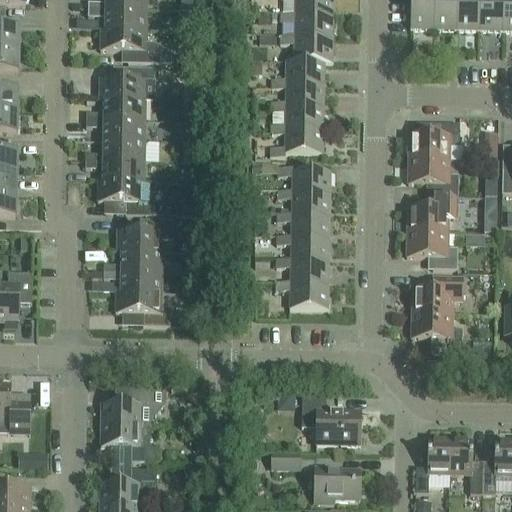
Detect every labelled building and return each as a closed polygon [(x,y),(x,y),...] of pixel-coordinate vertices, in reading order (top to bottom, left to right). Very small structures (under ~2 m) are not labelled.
[(0,0),(0,9),(25,10),(24,0),(0,0)] [(99,14),(147,14),(147,0),(105,0),(105,6),(99,6),(99,14)] [(295,3),(294,16),(294,21),(333,22),(333,0),(280,0),(281,2),(295,3)] [(410,0),(410,33),(433,34),(434,0),(410,0)] [(434,0),(433,34),(456,34),(456,0),(434,0)] [(456,0),(456,34),(479,35),(479,0),(456,0)] [(479,0),(479,35),(501,35),(501,0),(479,0)] [(511,0),(501,0),(501,35),(511,35),(511,0)] [(146,35),(147,14),(99,14),(99,21),(105,21),(105,34),(146,35)] [(294,26),(294,39),(294,43),(333,44),(333,22),(294,21),(294,16),(280,16),(280,25),(294,26)] [(0,53),(18,54),(18,32),(0,31),(0,53)] [(105,34),(100,33),(100,55),(128,56),(128,60),(171,60),(171,48),(153,39),(146,39),(146,35),(105,34)] [(294,48),(294,65),(293,66),(325,66),(325,67),(333,67),(333,44),(294,43),(294,39),(280,39),(280,48),(294,48)] [(18,54),(0,53),(0,75),(18,76),(18,54)] [(271,92),(285,93),(285,88),(324,89),(325,67),(325,66),(293,66),(294,65),(285,65),(285,83),(271,83),(271,92)] [(99,105),(104,105),(104,104),(145,104),(146,84),(155,84),(155,72),(127,71),(127,83),(100,83),(99,105)] [(271,115),(285,115),(285,111),(324,112),(324,89),(285,88),(285,93),(285,106),(271,105),(271,115)] [(0,93),(0,115),(17,116),(17,94),(0,93)] [(104,104),(104,105),(103,124),(145,125),(145,104),(104,104)] [(270,138),(284,138),(284,133),(323,134),(324,112),(285,111),(285,115),(284,128),(270,128),(270,138)] [(17,116),(0,115),(0,137),(17,138),(17,116)] [(92,115),(92,124),(103,124),(103,116),(92,115)] [(103,124),(103,145),(145,145),(145,125),(103,124)] [(408,139),(408,163),(449,164),(450,150),(459,150),(460,127),(435,127),(435,139),(408,139)] [(284,133),(284,138),(284,151),(270,151),(270,161),(285,161),(285,157),(323,158),(323,134),(284,133)] [(103,145),(103,165),(144,166),(145,145),(103,145)] [(0,155),(0,177),(16,178),(16,156),(0,155)] [(433,188),(433,200),(458,201),(458,178),(449,178),(449,164),(408,163),(407,188),(433,188)] [(103,165),(102,185),(102,186),(139,186),(139,187),(144,187),(144,166),(103,165)] [(291,181),(291,194),(291,199),(330,199),(330,176),(292,175),(293,171),(278,171),(277,181),(291,181)] [(511,173),(502,174),(501,198),(511,198),(511,173)] [(0,177),(0,199),(16,199),(16,178),(0,177)] [(102,186),(102,185),(98,185),(97,206),(125,207),(125,219),(152,219),(152,207),(139,207),(139,187),(139,186),(102,186)] [(291,204),(291,217),(291,221),(329,222),(330,199),(291,199),(291,194),(277,194),(277,203),(291,204)] [(16,199),(0,199),(0,221),(15,221),(16,199)] [(407,212),(407,237),(448,237),(448,223),(458,223),(458,201),(433,200),(433,212),(407,212)] [(291,226),(290,240),(290,244),(329,244),(329,222),(291,221),(291,217),(277,217),(277,226),(291,226)] [(172,224),(138,223),(137,235),(117,235),(116,256),(121,256),(158,257),(158,256),(158,242),(172,242),(172,224)] [(448,237),(407,237),(406,261),(432,262),(432,274),(457,274),(457,252),(447,252),(448,237)] [(290,249),(290,262),(290,266),(329,267),(329,244),(290,244),(290,240),(276,239),(276,249),(290,249)] [(103,268),(103,276),(162,277),(163,256),(158,256),(158,257),(121,256),(121,269),(103,268)] [(290,272),(289,285),(289,289),(328,290),(329,267),(290,266),(290,262),(276,262),(276,272),(290,272)] [(120,284),(120,296),(120,297),(162,297),(162,277),(103,276),(103,283),(120,284)] [(0,288),(0,324),(19,325),(19,307),(31,308),(32,278),(8,278),(8,289),(0,288)] [(412,293),(411,318),(452,319),(452,305),(462,305),(463,282),(438,282),(438,294),(412,293)] [(289,289),(289,285),(276,285),(275,294),(289,295),(289,313),(328,313),(328,290),(289,289)] [(120,297),(120,296),(116,296),(115,318),(143,318),(143,330),(170,331),(170,310),(161,310),(162,297),(120,297)] [(411,318),(411,343),(437,343),(437,355),(461,355),(462,333),(452,333),(452,319),(411,318)] [(0,437),(30,438),(30,411),(10,411),(10,390),(0,389),(0,437)] [(101,407),(100,429),(141,430),(149,430),(149,428),(164,409),(165,409),(166,394),(132,394),(132,408),(101,407)] [(316,432),(315,449),(360,450),(361,416),(326,415),(326,401),(302,400),(301,432),(316,432)] [(141,430),(100,429),(100,451),(131,452),(131,466),(156,466),(157,451),(149,451),(149,430),(141,430)] [(429,478),(449,479),(450,444),(428,444),(427,472),(416,472),(415,498),(428,498),(429,478)] [(470,499),(482,499),(483,474),(472,473),(472,445),(450,444),(449,479),(470,479),(470,499)] [(495,480),(511,480),(511,445),(494,445),(494,474),(483,474),(482,499),(495,499),(495,480)] [(271,458),(271,474),(300,474),(300,458),(271,458)] [(315,506),(333,506),(333,502),(354,503),(355,475),(329,475),(329,471),(316,471),(315,506)] [(99,487),(99,509),(139,510),(139,507),(148,507),(155,489),(156,489),(156,474),(131,473),(131,487),(99,487)] [(0,510),(30,511),(30,490),(0,489),(0,510)]
